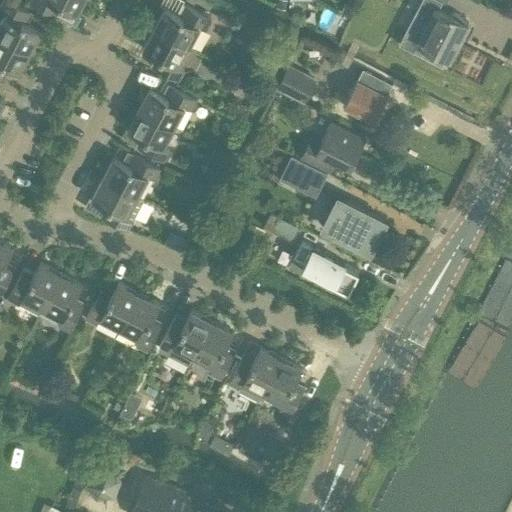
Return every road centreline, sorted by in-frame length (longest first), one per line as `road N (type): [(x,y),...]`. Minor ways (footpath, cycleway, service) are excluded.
road 1 (residential): [(388,368),(227,288),(52,216)]
road 2 (residential): [(388,368),(511,147)]
road 3 (residential): [(52,216),(123,75),(99,57)]
road 4 (residential): [(0,171),(66,46),(99,57)]
road 5 (residential): [(319,511),(388,368)]
